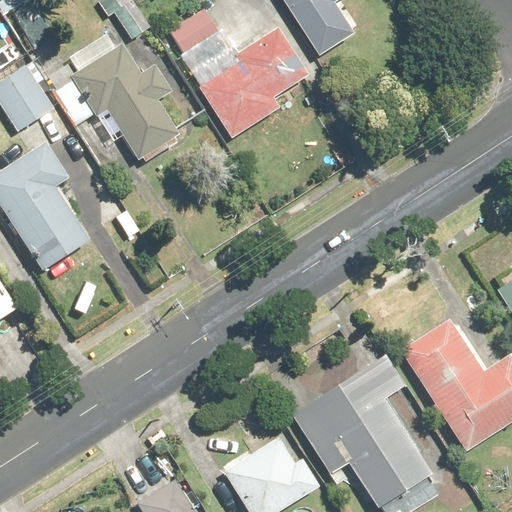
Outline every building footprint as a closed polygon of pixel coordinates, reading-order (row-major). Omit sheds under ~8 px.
[(95,0),(92,2),(101,16),(106,13),(125,41),(144,27),(129,5),(136,0),(95,0)] [(271,0),(310,57),(356,26),(338,0),(271,0)] [(36,9),(13,20),(22,39),(45,29),(36,9)] [(215,34),(198,11),(164,36),(181,59),(215,34)] [(73,128),(90,117),(108,145),(117,139),(135,167),(176,140),(151,101),(163,93),(146,69),(134,77),(103,31),(62,58),(64,63),(40,79),(73,128)] [(228,66),(190,92),(223,140),(268,109),(264,102),(298,78),(265,31),(224,59),(228,66)] [(19,65),(0,78),(0,115),(12,133),(48,109),(19,65)] [(60,184),(37,148),(0,170),(0,223),(32,275),(87,240),(54,187),(60,184)] [(511,274),(487,290),(511,329),(511,274)] [(447,319),(395,352),(460,454),(511,420),(511,368),(506,358),(481,373),(447,319)] [(380,358),(286,416),(340,461),(371,510),(375,508),(377,511),(397,511),(432,490),(377,401),(398,387),(380,358)] [(249,451),(216,472),(240,511),(270,511),(312,486),(270,419),(240,437),(249,451)] [(135,511),(190,511),(170,479),(130,503),(135,511)]
